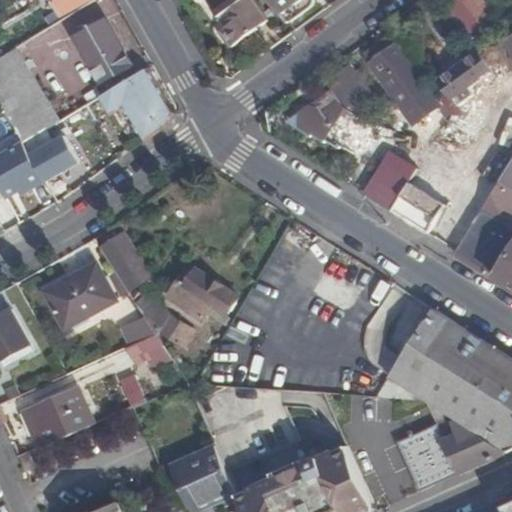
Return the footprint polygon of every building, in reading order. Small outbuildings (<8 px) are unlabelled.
[(55,0),(64,15),(91,0),(55,0)] [(257,0),(212,0),(230,25),(223,31),(235,47),(272,20),(257,0)] [(274,0),(291,22),(315,4),(314,0),(274,0)] [(464,32),(479,23),(461,0),(457,0),(446,8),(464,32)] [(480,0),(461,0),(479,23),(491,39),(501,32),(487,13),(489,12),(480,0)] [(107,21),(76,38),(102,84),(133,67),(107,21)] [(384,48),(382,45),(374,51),(371,57),(397,95),(395,100),(403,110),(406,108),(418,125),(443,107),(401,47),(395,51),(390,44),(384,48)] [(61,122),(18,50),(0,60),(0,98),(0,99),(25,143),(61,122)] [(506,87),(481,51),(440,79),(462,110),(479,99),(482,103),(506,87)] [(354,69),(330,87),(335,93),(345,106),(359,115),(376,103),(369,92),(370,91),(354,69)] [(126,106),(147,143),(172,125),(174,118),(149,74),(103,101),(111,115),(126,106)] [(357,158),(378,127),(359,115),(345,106),(335,93),(299,118),(300,131),(314,141),(315,138),(328,147),(329,144),(342,153),(344,150),(357,158)] [(97,123),(87,106),(61,122),(25,143),(38,167),(42,172),(68,157),(62,144),(97,123)] [(455,171),(430,154),(427,159),(422,167),(460,190),(467,179),(493,196),(497,190),(479,178),(499,148),(511,157),(511,114),(454,115),(454,116),(450,123),(475,140),(455,171)] [(419,141),(413,150),(427,159),(430,154),(432,150),(419,141)] [(34,196),(50,187),(42,172),(38,167),(25,143),(10,152),(34,196)] [(479,178),(497,190),(511,166),(511,157),(499,148),(479,178)] [(407,161),(420,170),(422,167),(427,159),(413,150),(407,161)] [(394,154),(368,195),(394,211),(420,170),(407,161),(394,154)] [(511,224),(511,223),(511,220),(511,166),(497,190),(493,196),(481,216),(458,252),(511,285),(511,224)] [(448,208),(460,190),(422,167),(420,170),(394,211),(431,234),(448,208)] [(448,208),(431,234),(458,252),(481,216),(461,203),(455,212),(448,208)] [(120,237),(101,248),(130,293),(148,281),(120,237)] [(98,266),(47,294),(66,328),(118,301),(98,266)] [(210,308),(231,321),(245,300),(200,271),(196,277),(188,272),(170,297),(203,318),(210,308)] [(344,314),(312,293),(286,333),(318,354),(344,314)] [(149,294),(138,304),(147,318),(158,336),(162,334),(172,319),(149,294)] [(391,377),(378,398),(411,400),(428,401),(472,335),(435,311),(402,360),(391,377)] [(13,312),(0,318),(0,361),(1,363),(32,346),(13,312)] [(122,330),(130,348),(131,348),(158,336),(147,318),(122,330)] [(172,319),(162,334),(185,350),(195,335),(172,319)] [(511,360),(472,335),(428,401),(429,401),(511,453),(511,452),(511,360)] [(161,368),(174,359),(158,336),(131,348),(138,362),(147,359),(151,366),(161,368)] [(120,373),(136,409),(148,403),(133,368),(120,373)] [(136,409),(120,373),(114,376),(129,412),(136,409)] [(301,441),(278,391),(251,389),(230,387),(197,401),(217,446),(229,474),(301,441)] [(33,412),(48,447),(95,426),(80,391),(33,412)] [(460,476),(511,453),(429,401),(428,401),(428,402),(437,423),(460,476)] [(421,494),(460,476),(437,423),(397,440),(421,494)] [(195,511),(206,511),(239,497),(229,474),(217,446),(174,465),(195,511)] [(378,511),(350,447),(332,455),(339,470),(334,472),(338,481),(343,479),(358,511),(378,511)] [(339,470),(332,455),(239,497),(246,511),(358,511),(343,479),(338,481),(334,472),(339,470)] [(181,511),(179,504),(161,511),(121,511),(117,500),(90,511),(181,511)]
